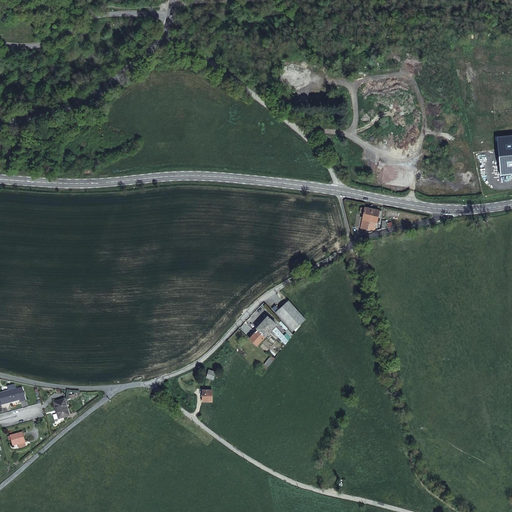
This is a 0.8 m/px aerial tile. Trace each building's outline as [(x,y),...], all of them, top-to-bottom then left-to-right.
[(511,135),(497,137),(501,175),(511,173),(511,135)] [(381,209),(372,207),(364,205),(364,206),(362,206),(361,210),(363,210),(360,220),(365,221),(364,226),(367,227),(369,227),(369,226),(372,227),(374,220),(375,220),(376,213),(380,214),(381,209)] [(292,331),(306,319),(303,316),(289,300),(279,309),(275,305),(272,308),(292,331)] [(254,331),(255,332),(258,329),(265,336),(272,328),(275,324),(267,316),(254,331)] [(255,332),(250,338),(257,345),(265,336),(258,329),(255,332)] [(214,371),(207,369),(205,376),(212,378),(213,373),(214,371)] [(0,401),(1,404),(18,399),(24,397),(21,387),(15,388),(9,390),(0,391),(0,401)] [(212,401),(213,389),(203,389),(203,401),(212,401)] [(65,399),(54,402),(59,418),(69,415),(65,399)] [(10,434),(12,445),(18,443),(25,441),(22,431),(10,434)]
